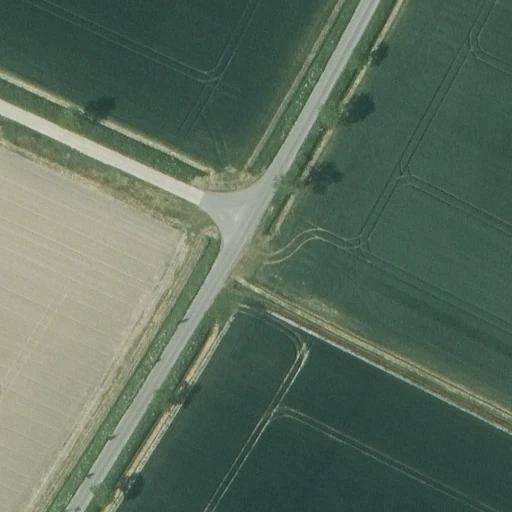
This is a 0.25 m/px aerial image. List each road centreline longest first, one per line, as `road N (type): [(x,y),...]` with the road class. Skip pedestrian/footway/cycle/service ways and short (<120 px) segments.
road 1 (tertiary): [(69,511),(246,221)]
road 2 (unclassified): [(246,221),(0,107)]
road 3 (tertiary): [(246,221),(369,0)]
